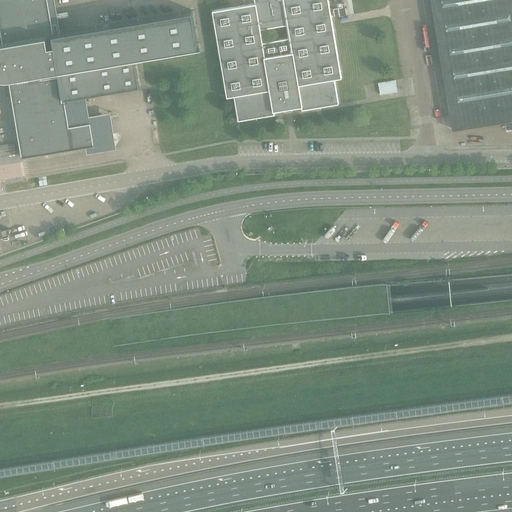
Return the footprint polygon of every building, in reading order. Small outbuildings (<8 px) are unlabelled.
[(0,0),(0,23),(3,39),(0,40),(0,75),(3,77),(6,77),(9,78),(22,157),(87,146),(88,153),(117,148),(111,112),(90,115),(87,96),(139,87),(134,57),(199,46),(192,10),(60,32),(55,0),(0,0)] [(339,104),(335,79),(342,78),(328,0),(255,0),(256,4),(213,11),(220,49),(228,97),(235,96),(239,121),(275,115),(274,111),(302,106),(303,110),(339,104)] [(511,0),(430,0),(452,129),(511,119),(511,0)] [(378,83),(380,95),(398,92),(396,80),(378,83)] [(511,273),(490,275),(387,284),(387,283),(387,282),(316,290),(285,293),(255,297),(224,301),(193,305),(163,310),(132,314),(105,319),(105,320),(132,315),(163,311),(193,306),(224,302),(255,298),(285,294),(316,291),(386,283),(389,313),(353,317),(289,324),(259,327),(229,331),(200,335),(170,339),(140,343),(110,348),(110,349),(140,344),(170,340),(200,336),(230,332),(260,328),(289,325),(353,318),(390,314),(390,313),(390,312),(499,301),(511,300),(511,299),(499,300),(390,311),(389,306),(389,299),(491,289),(491,288),(389,298),(388,290),(387,285),(490,276),(511,274),(511,273)] [(287,430),(389,417),(388,411),(287,424),(287,430)]
